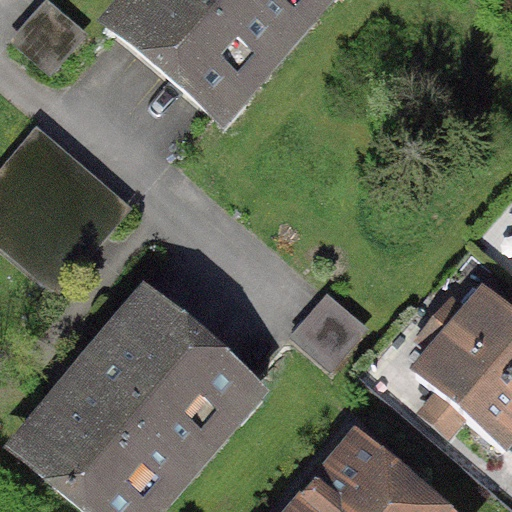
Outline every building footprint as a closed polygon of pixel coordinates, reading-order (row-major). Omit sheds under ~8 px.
[(137,0),(107,36),(207,121),(226,98),(233,104),(279,51),(272,45),(297,15),(304,21),(322,0),(137,0)] [(10,46),(45,76),(77,40),(42,10),(10,46)] [(123,214),(35,139),(0,181),(0,221),(68,279),(123,214)] [(445,311),(432,326),(511,394),(511,323),(483,298),(460,325),(445,311)] [(325,373),(359,335),(323,305),(291,343),(325,373)] [(224,416),(244,393),(144,308),(77,386),(84,392),(69,410),(62,404),(14,460),(74,511),(153,511),(185,475),(178,469),(204,439),(211,445),(231,422),(224,416)] [(434,355),(411,381),(498,456),(502,452),(511,461),(511,394),(432,326),(419,342),(434,355)] [(424,511),(352,449),(297,511),(424,511)]
